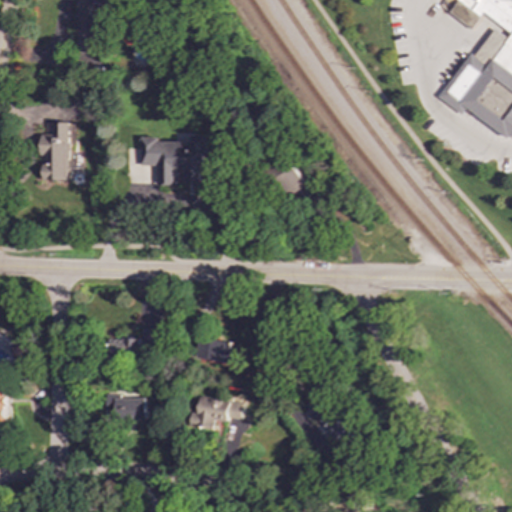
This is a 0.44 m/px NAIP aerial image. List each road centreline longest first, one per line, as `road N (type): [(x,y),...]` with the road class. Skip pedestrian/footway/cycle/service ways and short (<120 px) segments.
road 1 (tertiary): [(511,282),(0,268)]
road 2 (residential): [(471,511),(354,281)]
road 3 (residential): [(257,511),(228,486),(54,473)]
road 4 (residential): [(54,473),(57,273)]
